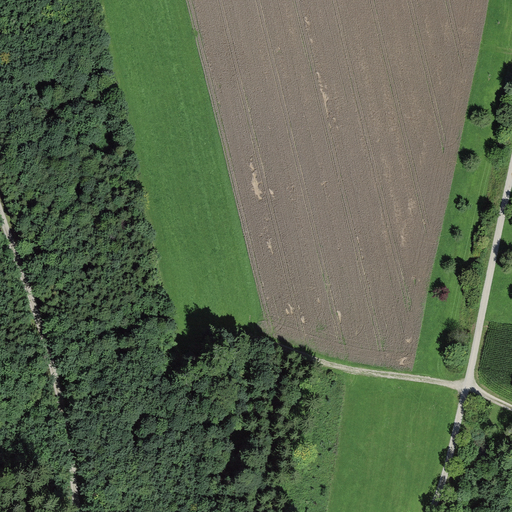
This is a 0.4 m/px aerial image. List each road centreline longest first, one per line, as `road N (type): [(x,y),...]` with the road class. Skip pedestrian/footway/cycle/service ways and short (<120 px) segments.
road 1 (track): [(422,511),(439,481),(474,356),(511,172)]
road 2 (track): [(0,221),(57,416),(73,511)]
road 3 (track): [(466,386),(328,364),(247,337)]
